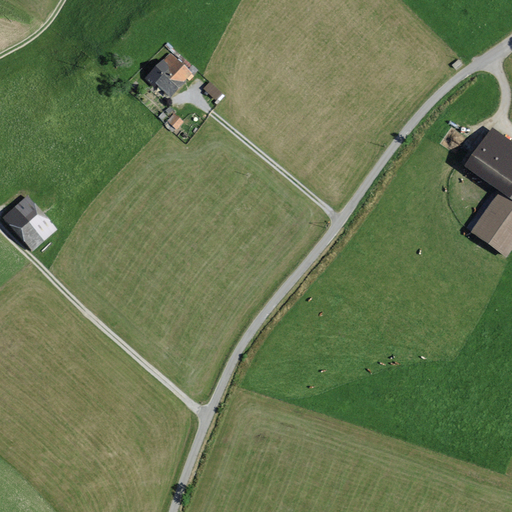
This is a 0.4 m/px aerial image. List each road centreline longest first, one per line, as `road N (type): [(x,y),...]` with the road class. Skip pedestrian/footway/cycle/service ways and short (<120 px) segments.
road 1 (unclassified): [(174,511),(208,418),(254,328),(424,111),(511,39)]
road 2 (track): [(0,228),(208,418)]
